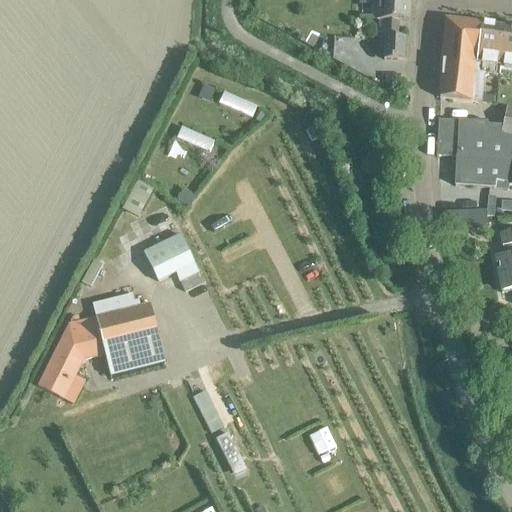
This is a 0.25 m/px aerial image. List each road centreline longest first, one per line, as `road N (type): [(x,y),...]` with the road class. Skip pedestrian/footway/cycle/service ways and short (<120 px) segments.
road 1 (unclassified): [(511,498),(481,444),(427,250)]
road 2 (track): [(418,123),(260,47),(228,16),(228,0)]
road 3 (residential): [(427,250),(418,123)]
road 4 (residential): [(428,0),(418,123)]
